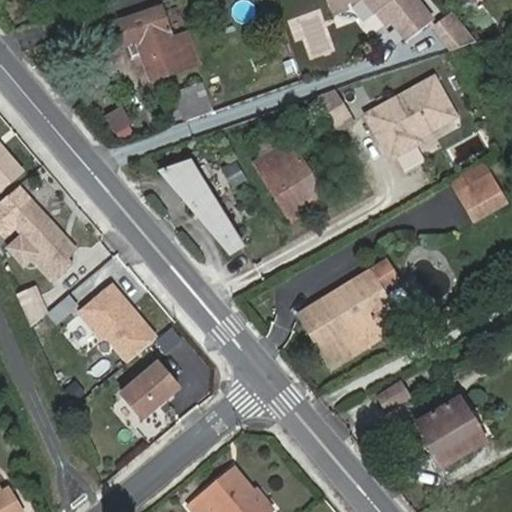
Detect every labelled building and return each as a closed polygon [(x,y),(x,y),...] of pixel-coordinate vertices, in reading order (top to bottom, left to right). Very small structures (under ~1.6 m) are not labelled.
[(414,0),(326,0),(330,12),(347,5),(361,0),(363,0),(376,15),(377,15),(382,11),(392,24),(407,43),(432,23),(414,0)] [(330,12),(333,17),(349,11),(347,5),(330,12)] [(120,25),(127,48),(133,60),(141,58),(150,83),(198,66),(192,49),(185,50),(183,45),(174,47),(162,11),(120,25)] [(377,15),(387,28),(392,24),(382,11),(377,15)] [(435,27),(454,53),(482,44),(454,12),(435,27)] [(434,75),(363,115),(391,165),(462,126),(434,75)] [(183,95),(193,122),(211,116),(209,109),(205,110),(199,91),(183,95)] [(126,106),(106,117),(117,136),(136,126),(126,106)] [(253,146),(261,161),(283,148),(274,133),(253,146)] [(0,143),(0,194),(1,195),(25,173),(0,143)] [(283,148),(261,161),(255,165),(288,219),(323,198),(289,144),(283,148)] [(195,158),(161,177),(166,185),(159,189),(209,275),(249,252),(195,158)] [(238,161),(220,170),(230,190),(248,181),(238,161)] [(489,174),(458,193),(473,220),(506,201),(489,174)] [(18,229),(41,254),(34,261),(54,282),(74,264),(68,258),(77,250),(20,188),(0,205),(0,233),(5,240),(18,229)] [(386,259),(307,306),(336,354),(364,337),(369,345),(403,325),(394,309),(384,292),(400,283),(386,259)] [(400,283),(384,292),(394,309),(402,304),(405,300),(406,295),(405,290),(400,283)] [(160,336),(113,286),(82,314),(128,365),(160,336)] [(23,304),(28,313),(26,314),(32,326),(41,321),(31,300),(23,304)] [(307,306),(298,313),(331,368),(369,345),(364,337),(336,354),(307,306)] [(450,308),(435,317),(442,329),(457,320),(450,308)] [(151,417),(187,387),(167,363),(132,392),(151,417)] [(378,398),(388,414),(411,400),(401,384),(378,398)] [(461,400),(486,442),(493,437),(468,396),(461,400)] [(486,442),(461,400),(419,426),(428,442),(426,443),(424,449),(428,456),(434,457),(436,456),(442,467),(486,442)] [(187,508),(190,511),(269,511),(234,469),(187,508)] [(0,511),(20,511),(10,493),(3,497),(0,491),(0,511)]
